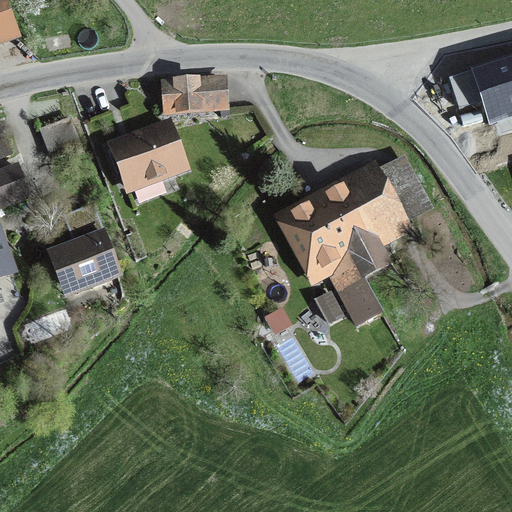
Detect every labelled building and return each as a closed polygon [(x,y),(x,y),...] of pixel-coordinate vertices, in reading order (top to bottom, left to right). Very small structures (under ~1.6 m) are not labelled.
[(0,0),(0,41),(16,36),(2,0),(0,0)] [(223,80),(167,85),(168,110),(225,107),(223,80)] [(511,91),(491,98),(508,154),(511,152),(511,91)] [(81,149),(70,120),(41,131),(52,159),(81,149)] [(169,125),(113,146),(129,188),(185,167),(169,125)] [(429,207),(404,160),(289,223),(315,270),(324,265),(358,326),(378,315),(359,278),(386,263),(372,238),(429,207)] [(16,168),(0,173),(0,205),(27,195),(16,168)] [(72,294),(118,276),(92,207),(76,213),(83,232),(73,235),(77,245),(57,253),(72,294)] [(0,270),(9,267),(0,243),(0,270)] [(341,316),(328,294),(315,301),(328,323),(341,316)] [(286,305),(268,312),(276,330),(293,323),(286,305)]
